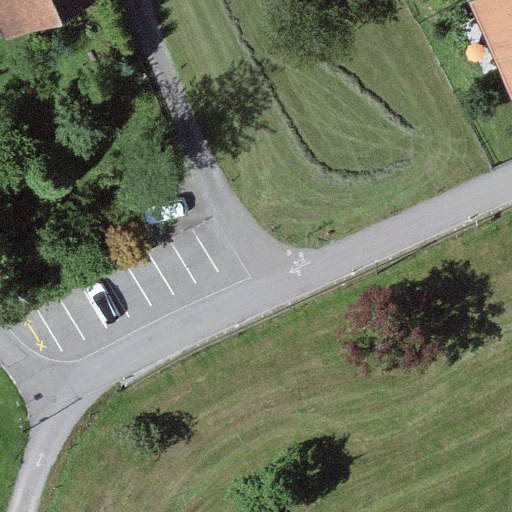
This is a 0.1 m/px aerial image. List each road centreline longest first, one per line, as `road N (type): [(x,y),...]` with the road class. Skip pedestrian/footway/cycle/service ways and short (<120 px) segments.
road 1 (unclassified): [(65,402),(143,349),(511,185)]
road 2 (track): [(278,291),(198,152),(137,0)]
